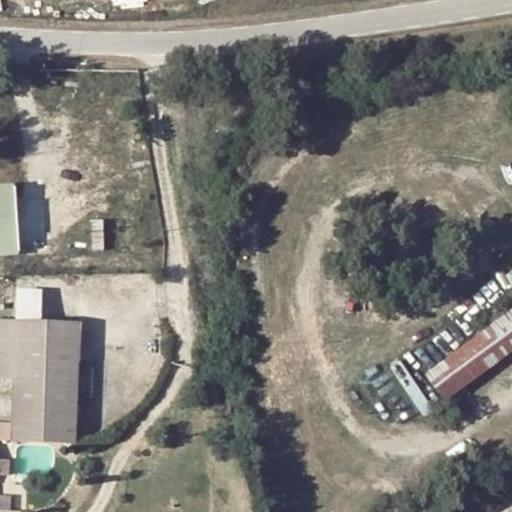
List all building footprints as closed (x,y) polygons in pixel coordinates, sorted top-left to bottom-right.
[(0,211),(17,210),(15,181),(0,182),(0,211)] [(0,251),(20,251),(17,210),(0,211),(0,251)] [(14,319),(42,321),(44,289),(15,287),(13,319),(14,319)] [(511,308),(423,368),(443,398),(511,352),(511,308)] [(0,379),(11,380),(14,319),(13,319),(0,318),(0,379)] [(42,321),(14,319),(11,380),(11,416),(29,416),(54,434),(55,443),(70,444),(76,322),(42,321)] [(0,433),(10,433),(11,416),(0,415),(0,433)] [(55,443),(54,434),(29,416),(11,416),(10,433),(10,441),(55,443)] [(0,476),(7,477),(9,453),(0,452),(0,476)]
